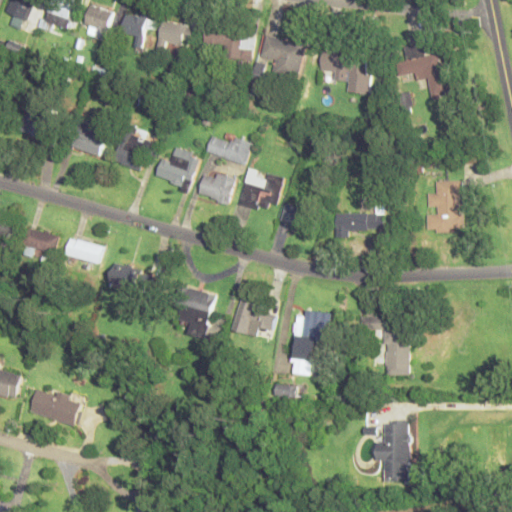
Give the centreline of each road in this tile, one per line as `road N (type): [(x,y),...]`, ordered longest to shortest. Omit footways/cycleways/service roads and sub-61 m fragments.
road 1 (residential): [(0,183),(312,271),(390,278),(511,271)]
road 2 (residential): [(494,19),(474,23),(312,0)]
road 3 (residential): [(90,464),(132,499),(146,494),(146,473),(138,468),(90,464)]
